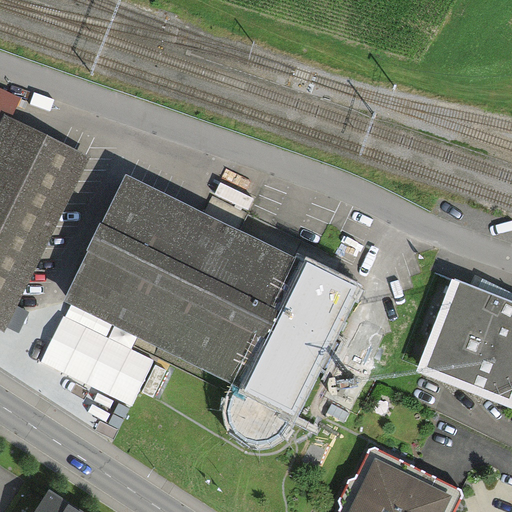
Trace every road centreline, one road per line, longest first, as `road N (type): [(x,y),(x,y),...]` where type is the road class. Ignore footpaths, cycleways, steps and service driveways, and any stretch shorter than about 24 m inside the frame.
road 1 (residential): [(511,262),(0,63)]
road 2 (primary): [(0,404),(165,511)]
